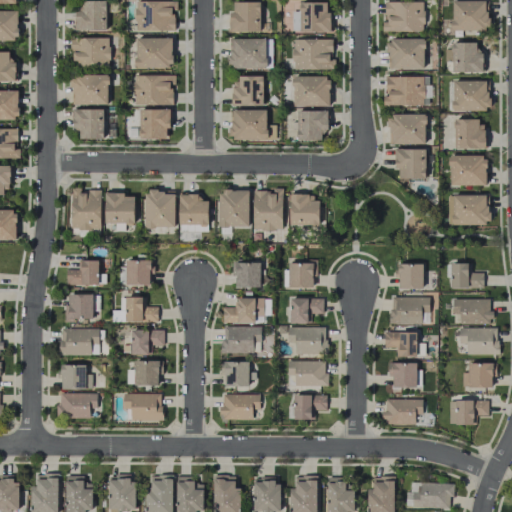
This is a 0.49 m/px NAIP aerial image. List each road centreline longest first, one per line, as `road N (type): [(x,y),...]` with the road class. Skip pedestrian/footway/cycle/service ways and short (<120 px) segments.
road 1 (residential): [(0,446),(401,449),(435,452),(491,474)]
road 2 (residential): [(32,446),(34,310),(47,204),(46,0)]
road 3 (residential): [(48,164),(355,162)]
road 4 (residential): [(203,165),(203,0)]
road 5 (residential): [(355,162),(362,142),(360,0)]
road 6 (residential): [(357,449),(356,286)]
road 7 (residential): [(194,447),(196,285)]
